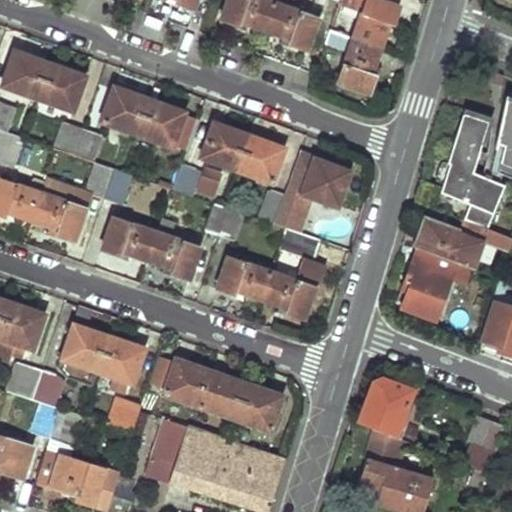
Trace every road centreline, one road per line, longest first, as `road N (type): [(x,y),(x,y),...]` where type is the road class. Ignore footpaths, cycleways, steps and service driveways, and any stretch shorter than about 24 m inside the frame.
road 1 (residential): [(405,149),(0,4)]
road 2 (residential): [(338,371),(0,257)]
road 3 (tertiary): [(350,331),(405,149)]
road 4 (residential): [(350,331),(511,392)]
road 5 (tertiary): [(294,511),(338,371)]
road 6 (tertiary): [(405,149),(442,23)]
